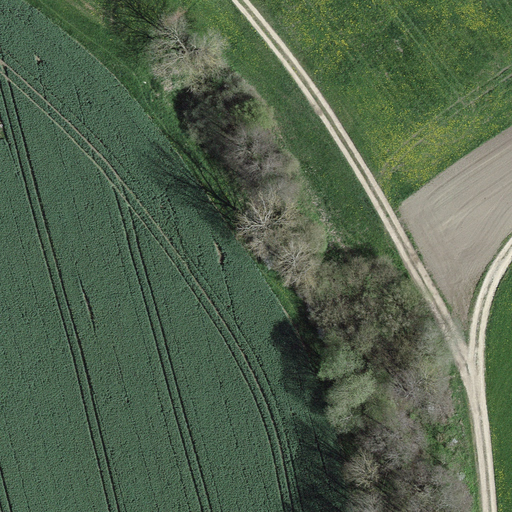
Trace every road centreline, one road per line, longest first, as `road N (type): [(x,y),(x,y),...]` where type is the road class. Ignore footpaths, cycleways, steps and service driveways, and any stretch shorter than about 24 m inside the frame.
road 1 (track): [(235,0),(329,117),(473,374)]
road 2 (track): [(488,511),(473,374),(498,281),(511,265)]
